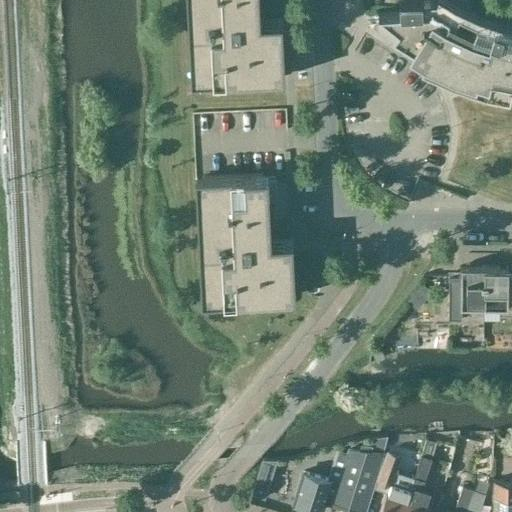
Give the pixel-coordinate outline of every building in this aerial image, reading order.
[(186,0),(188,25),(190,59),(191,81),(254,78),(285,77),(282,28),(273,29),(272,23),(251,24),(250,2),(254,2),(253,0),(186,0)] [(511,36),(501,35),(503,28),(493,25),(490,34),(473,28),(449,17),(450,15),(432,3),(434,0),(398,0),(400,10),(377,11),(398,27),(392,34),(412,46),(455,70),(452,79),(457,81),(486,91),(511,95),(511,36)] [(262,173),(195,176),(201,301),(295,297),(293,248),(283,249),(283,243),(262,244),(261,222),(264,222),(262,173)] [(484,305),(484,265),(460,265),(460,274),(449,274),(448,314),(469,315),(469,305),(484,305)] [(508,265),(484,265),(484,305),(499,305),(499,315),(511,315),(511,274),(508,275),(508,265)] [(304,470),(294,502),(321,510),(324,499),(332,502),(331,503),(359,511),(364,511),(383,452),(349,447),(338,481),(304,470)] [(391,483),(402,453),(390,449),(378,479),(391,483)] [(423,452),(415,475),(403,511),(427,511),(435,488),(424,484),(433,456),(423,452)] [(403,511),(415,475),(406,471),(401,488),(399,494),(387,490),(379,511),(403,511)] [(511,511),(511,479),(495,479),(494,511),(511,511)] [(467,511),(473,493),(461,489),(455,508),(458,508),(456,511),(449,511),(444,510),(443,511),(467,511)] [(478,511),(484,496),(473,493),(467,511),(478,511)]
